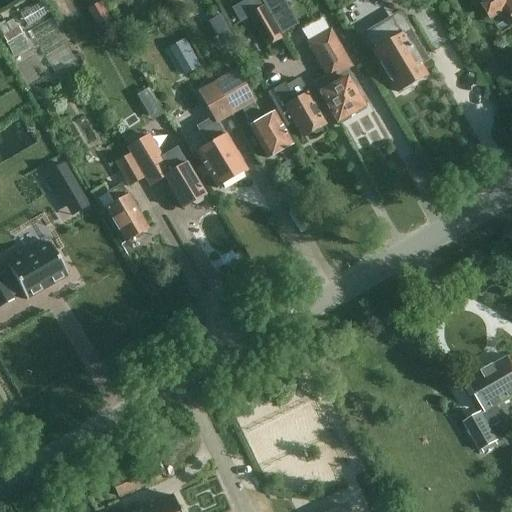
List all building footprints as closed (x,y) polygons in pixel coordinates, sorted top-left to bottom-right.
[(22,16),(42,5),(39,0),(31,0),(17,7),(22,16)] [(230,0),(228,2),(234,12),(252,0),(230,0)] [(282,0),(264,0),(261,2),(266,11),(283,1),(282,0)] [(505,8),(511,19),(511,0),(480,0),(491,17),(505,8)] [(99,1),(88,7),(98,24),(109,18),(99,1)] [(261,7),(247,15),(265,47),(279,38),(261,7)] [(319,10),(295,21),(301,33),(324,22),(319,10)] [(221,15),(209,21),(212,28),(224,21),(221,15)] [(391,17),(361,35),(372,52),(396,92),(398,90),(402,91),(409,86),(410,83),(428,72),(420,59),(426,55),(420,46),(422,45),(411,28),(404,33),(404,32),(401,34),(391,17)] [(12,20),(0,27),(0,30),(3,35),(7,42),(22,33),(18,26),(16,27),(12,20)] [(328,30),(306,43),(326,76),(314,83),(319,93),(336,121),(362,106),(351,88),(354,86),(344,69),(349,66),(328,30)] [(236,69),(213,82),(233,116),(241,111),(249,125),(260,119),(251,106),(255,103),(236,69)] [(213,82),(197,91),(213,118),(198,128),(209,148),(227,137),(219,124),(233,116),(213,82)] [(287,125),(293,122),(302,136),(324,124),(306,94),(294,100),(284,83),(268,93),(287,125)] [(147,89),(136,96),(143,108),(154,101),(147,89)] [(185,111),(172,115),(177,128),(190,123),(185,111)] [(287,145),(290,143),(273,112),(260,119),(249,125),(267,156),(277,150),(281,152),(287,148),(287,145)] [(149,136),(126,149),(130,156),(144,179),(149,187),(163,179),(182,209),(203,196),(183,164),(174,149),(161,156),(159,153),(149,136)] [(233,180),(248,172),(227,136),(227,137),(209,148),(197,156),(217,190),(220,188),(223,190),(226,191),(233,187),(234,182),(233,180)] [(115,165),(128,188),(144,179),(130,156),(115,165)] [(64,165),(52,172),(71,205),(83,198),(64,165)] [(123,243),(147,230),(147,229),(128,196),(121,185),(106,193),(113,204),(104,209),(123,243)] [(0,307),(12,301),(10,297),(21,291),(26,300),(67,276),(53,252),(48,243),(6,267),(8,270),(0,275),(0,307)] [(507,355),(467,377),(487,413),(482,416),(490,429),(494,426),(506,419),(498,404),(511,395),(511,362),(511,363),(507,355)] [(480,417),(466,425),(483,455),(497,447),(480,417)] [(119,496),(146,484),(139,467),(112,479),(119,496)] [(131,511),(179,511),(172,494),(131,510),(131,511)]
